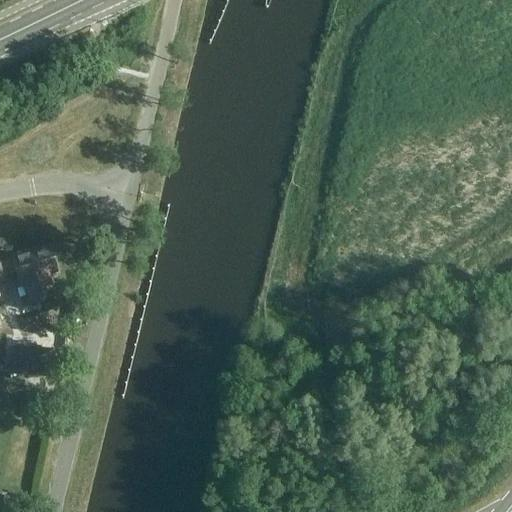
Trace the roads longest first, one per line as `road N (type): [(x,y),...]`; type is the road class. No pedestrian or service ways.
road 1 (unclassified): [(52,511),(127,197)]
road 2 (unclassified): [(127,197),(173,0)]
road 3 (unclassified): [(0,194),(66,184),(127,197)]
